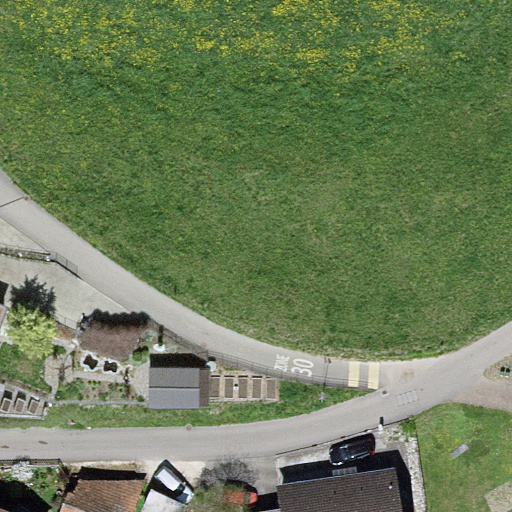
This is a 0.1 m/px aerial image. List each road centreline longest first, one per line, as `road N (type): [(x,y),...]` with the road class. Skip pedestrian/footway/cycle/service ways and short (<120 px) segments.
road 1 (residential): [(0,202),(201,335),(327,375),(422,386)]
road 2 (residential): [(0,445),(190,442),(339,421),(422,386)]
